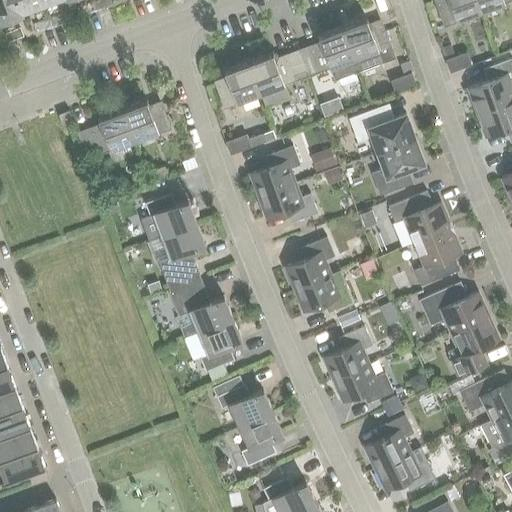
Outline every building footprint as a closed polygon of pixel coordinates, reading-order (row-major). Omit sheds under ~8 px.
[(22,14),(21,12),(16,0),(0,0),(0,21),(0,23),(22,14)] [(41,0),(16,0),(21,12),(43,4),(41,0)] [(94,0),(92,1),(95,10),(111,4),(109,0),(94,0)] [(444,25),(479,11),(474,0),(435,0),(444,25)] [(474,0),(479,11),(509,0),(474,0)] [(95,10),(92,1),(76,7),(79,16),(95,10)] [(48,18),(51,26),(67,20),(64,12),(48,18)] [(357,70),(393,57),(380,21),(368,25),(365,17),(341,27),(357,70)] [(51,26),(48,18),(32,23),(35,32),(51,26)] [(333,80),(357,70),(341,27),(317,36),(320,43),(297,52),(306,76),(329,67),(333,80)] [(3,34),(6,43),(23,37),(20,28),(3,34)] [(450,44),(440,47),(442,54),(446,52),(447,57),(453,55),(450,44)] [(454,57),(458,67),(478,59),(475,50),(454,57)] [(283,85),(306,76),(297,52),(275,60),(272,52),(247,62),(259,93),(260,93),(265,105),(287,97),(283,85)] [(467,87),(476,111),(511,98),(511,92),(505,73),(511,70),(511,59),(511,58),(482,68),(487,80),(467,87)] [(224,107),(259,93),(247,62),(223,71),(226,78),(215,83),(224,107)] [(511,98),(476,111),(485,136),(505,129),(509,142),(511,140),(511,98)] [(146,100),(121,109),(133,140),(169,127),(160,103),(148,107),(146,100)] [(370,136),(376,152),(414,138),(405,113),(383,120),(378,106),(348,118),(357,141),(370,136)] [(98,154),(133,140),(121,109),(97,118),(100,125),(89,130),(98,154)] [(73,121),(68,110),(57,114),(62,125),(73,121)] [(252,146),(266,140),(263,132),(249,138),(252,146)] [(423,163),(414,138),(376,152),(382,168),(371,172),(379,194),(407,184),(402,171),(423,163)] [(249,174),(257,196),(295,182),(289,168),(299,164),(292,144),(269,153),(273,165),(249,174)] [(321,169),(335,163),(329,147),(315,152),(321,169)] [(163,166),(148,172),(151,181),(167,175),(163,166)] [(331,183),(342,179),(338,167),(327,171),(331,183)] [(511,172),(501,177),(511,201),(511,200),(511,172)] [(300,196),(295,182),(257,196),(265,218),(289,209),(294,220),(317,212),(310,192),(300,196)] [(404,217),(414,241),(449,227),(439,202),(432,204),(426,190),(387,206),(394,221),(404,217)] [(162,235),(196,222),(187,199),(172,205),(168,193),(144,202),(149,214),(153,213),(162,235)] [(359,214),(364,227),(376,222),(371,209),(359,214)] [(196,222),(162,235),(170,257),(159,261),(168,285),(198,274),(189,250),(204,245),(196,222)] [(459,252),(449,227),(414,241),(423,265),(413,269),(419,285),(458,269),(452,254),(459,252)] [(293,288),(330,273),(324,259),(334,255),(326,236),(303,245),(308,257),(284,267),(293,288)] [(353,302),(345,283),(340,269),(330,273),(293,288),(302,310),(326,300),(330,312),(353,302)] [(198,331),(232,317),(223,295),(208,301),(199,278),(169,290),(179,314),(189,310),(198,331)] [(157,280),(147,284),(150,294),(161,290),(157,280)] [(444,318),(450,331),(487,314),(476,291),(452,301),(446,287),(450,285),(450,286),(460,282),(459,281),(418,299),(429,324),(444,318)] [(343,320),(358,314),(356,308),(341,315),(343,320)] [(358,314),(343,320),(346,325),(360,319),(358,314)] [(447,352),(450,359),(457,374),(485,362),(484,361),(480,363),(474,349),(498,338),(487,314),(450,331),(457,347),(447,352)] [(232,317),(198,331),(207,353),(199,356),(205,370),(232,359),(226,346),(241,339),(232,317)] [(322,357),(331,378),(368,362),(362,349),(372,344),(363,325),(341,335),(346,347),(322,357)] [(374,376),(368,362),(331,378),(341,400),(365,389),(370,401),(392,391),(384,372),(374,376)] [(0,389),(14,384),(6,364),(0,366),(0,389)] [(229,404),(239,425),(272,410),(262,388),(248,395),(238,374),(212,386),(221,407),(229,404)] [(452,393),(474,382),(470,375),(449,385),(452,393)] [(490,418),(511,407),(511,378),(492,389),(485,376),(458,390),(468,411),(483,404),(490,418)] [(0,412),(21,405),(14,384),(0,389),(0,412)] [(389,406),(399,402),(396,395),(380,402),(383,409),(389,406)] [(0,435),(29,425),(21,405),(0,412),(0,435)] [(392,413),(389,406),(383,409),(386,416),(392,413)] [(511,407),(490,418),(492,421),(480,426),(490,447),(487,449),(493,462),(511,452),(511,407)] [(272,410),(239,425),(248,447),(240,450),(247,464),(273,452),(267,439),(282,432),(272,410)] [(363,447),(373,468),(410,451),(403,437),(413,433),(404,414),(381,424),(387,435),(363,447)] [(0,459),(36,446),(29,425),(0,435),(0,459)] [(36,446),(0,459),(0,472),(3,482),(44,467),(36,446)] [(416,464),(410,451),(373,468),(383,489),(407,478),(412,489),(426,482),(434,478),(425,459),(416,464)] [(511,469),(502,474),(511,493),(511,492),(511,469)] [(446,473),(434,478),(426,482),(417,487),(422,497),(451,483),(446,473)] [(295,511),(316,502),(305,481),(291,488),(285,477),(262,488),(268,499),(261,503),(263,511),(295,511)] [(458,494),(453,484),(444,489),(450,499),(458,494)] [(59,511),(55,498),(35,506),(37,511),(59,511)] [(452,511),(446,500),(424,511),(452,511)] [(320,511),(316,502),(295,511),(320,511)]
